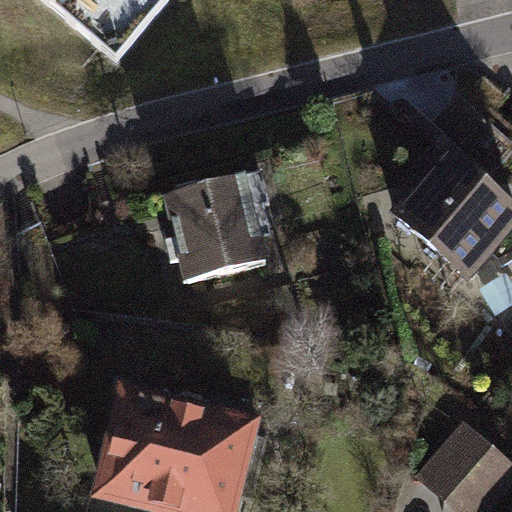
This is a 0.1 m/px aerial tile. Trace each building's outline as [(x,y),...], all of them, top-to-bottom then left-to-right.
[(57,0),(121,54),(167,0),(57,0)] [(511,153),(511,139),(460,93),(438,118),(497,170),(511,153)] [(511,194),(452,143),(393,211),(471,279),(511,233),(511,194)] [(264,168),(164,193),(186,278),(273,256),(267,234),(274,232),(266,202),(272,201),(264,168)] [(511,258),(501,265),(511,282),(511,258)] [(122,378),(92,497),(153,511),(240,511),(265,414),(122,378)] [(511,461),(464,421),(416,477),(456,511),(492,511),(511,489),(511,461)]
